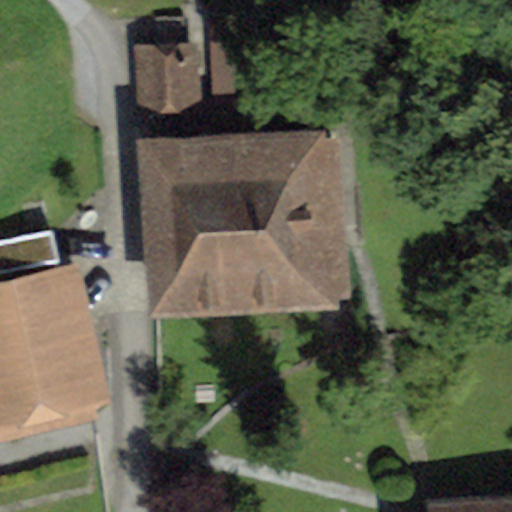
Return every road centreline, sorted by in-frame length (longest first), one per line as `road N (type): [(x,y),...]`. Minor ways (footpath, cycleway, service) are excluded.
road 1 (residential): [(64,0),(103,36),(115,62),(134,511)]
road 2 (residential): [(385,0),(511,120)]
